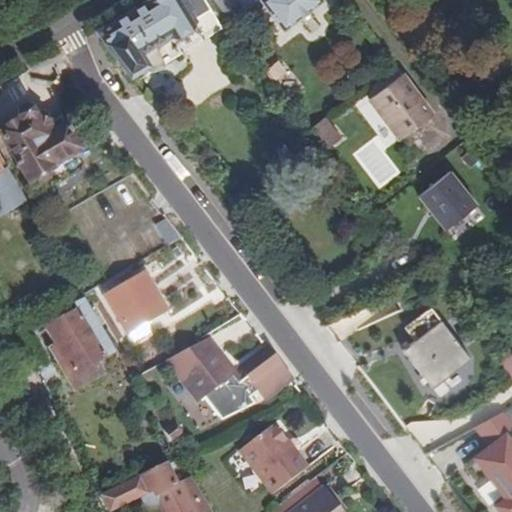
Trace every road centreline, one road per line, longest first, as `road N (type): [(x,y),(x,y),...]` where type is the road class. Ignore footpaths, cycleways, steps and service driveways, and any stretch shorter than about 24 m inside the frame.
road 1 (residential): [(421,511),(93,83),(65,25)]
road 2 (residential): [(0,319),(95,511)]
